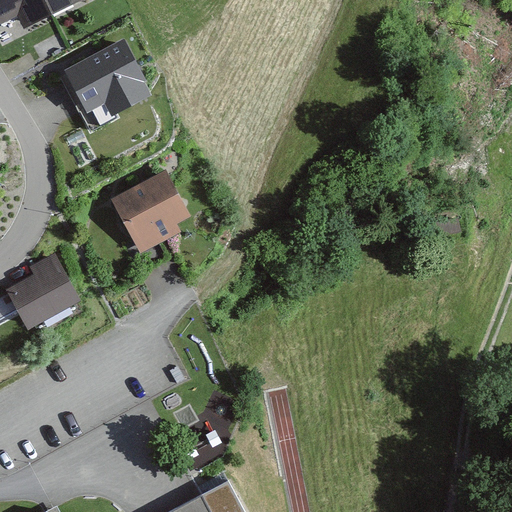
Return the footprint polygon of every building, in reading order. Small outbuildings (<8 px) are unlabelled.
[(0,0),(0,25),(19,15),(26,29),(81,1),(80,0),(0,0)] [(126,38),(64,71),(66,75),(60,77),(79,114),(81,113),(91,132),(118,118),(116,114),(152,95),(145,83),(148,81),(126,38)] [(167,169),(113,198),(143,255),(181,235),(174,222),(190,213),(167,169)] [(35,276),(7,291),(9,295),(18,310),(28,330),(82,301),(56,252),(30,266),(35,276)] [(0,319),(18,310),(9,295),(0,299),(0,319)] [(247,511),(230,480),(170,511),(247,511)]
